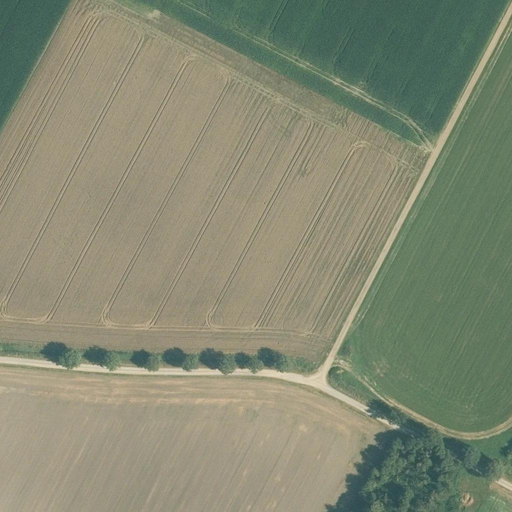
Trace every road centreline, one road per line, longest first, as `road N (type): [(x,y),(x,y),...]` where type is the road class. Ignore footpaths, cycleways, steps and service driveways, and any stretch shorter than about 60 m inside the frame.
road 1 (track): [(0,358),(310,379),(511,486)]
road 2 (track): [(320,384),(511,12)]
